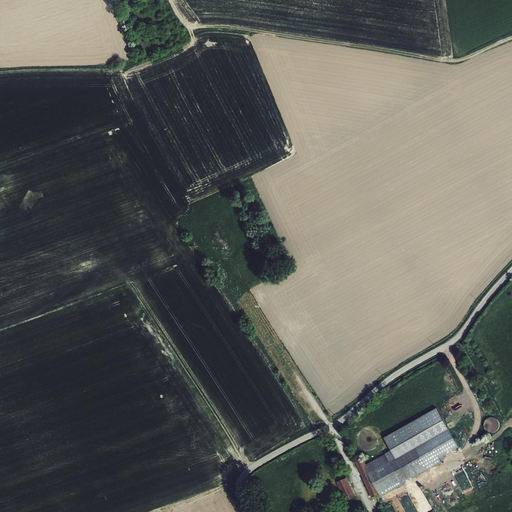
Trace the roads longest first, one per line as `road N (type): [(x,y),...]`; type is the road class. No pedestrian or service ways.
road 1 (unclassified): [(511,270),(445,346),(388,379),(344,418),(244,473),(238,488),(248,511)]
road 2 (track): [(170,0),(191,26),(455,59),(511,37)]
